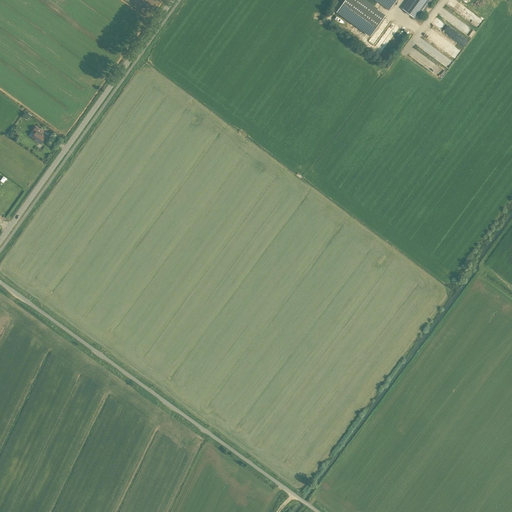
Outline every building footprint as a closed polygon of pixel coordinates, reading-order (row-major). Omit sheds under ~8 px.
[(366,0),(347,0),(343,6),(339,3),(334,12),(370,35),(385,12),(366,0)] [(375,0),(390,9),(395,0),(375,0)] [(407,0),(402,9),(414,17),(416,14),(420,17),(431,0),(407,0)] [(477,19),(456,4),(421,54),(442,68),(477,19)] [(39,143),(44,136),(39,132),(41,129),(40,129),(35,125),(32,131),(34,133),(31,137),(39,143)]
